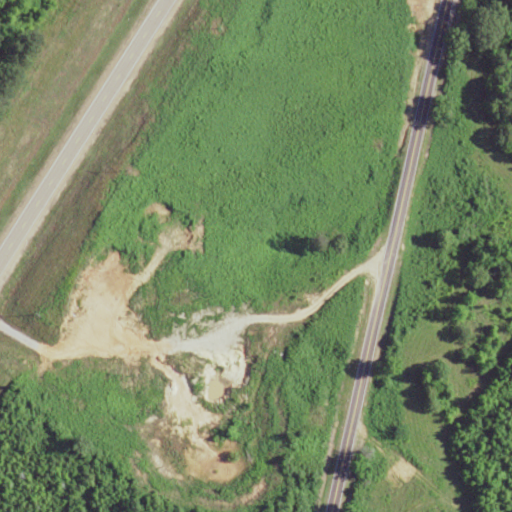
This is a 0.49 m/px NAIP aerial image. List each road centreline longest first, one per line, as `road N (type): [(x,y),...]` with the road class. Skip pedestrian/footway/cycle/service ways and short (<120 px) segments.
road 1 (tertiary): [(339,511),(445,0)]
road 2 (trunk): [(0,279),(175,0)]
